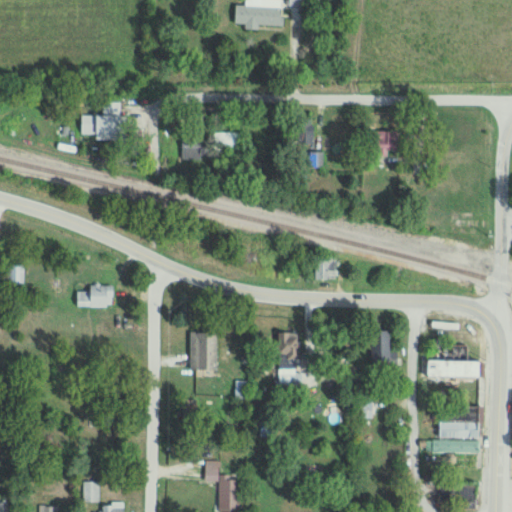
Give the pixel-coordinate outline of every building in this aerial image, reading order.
[(282,0),(246,0),(246,5),(235,5),(235,26),(283,26),(282,0)] [(97,139),(124,139),(124,115),(81,115),(81,135),(97,135),(97,139)] [(467,120),(440,120),(440,134),(467,134),(467,120)] [(315,144),(315,122),(294,122),(294,144),(315,144)] [(370,155),(400,155),(400,130),(370,130),(370,155)] [(218,150),(243,150),(243,131),(218,131),(218,150)] [(183,159),(204,159),(204,136),(183,136),(183,159)] [(323,166),(324,152),(310,152),(309,166),(323,166)] [(338,257),(316,257),(316,279),(338,279),(338,257)] [(9,290),(25,290),(25,264),(9,264),(9,290)] [(373,332),(373,364),(399,364),(399,353),(391,353),(391,332),(373,332)] [(213,369),(213,333),(192,333),(192,369),(213,369)] [(280,389),(301,389),(301,333),(280,333),(280,389)] [(471,344),(433,343),(433,378),(485,378),(486,361),(470,361),(471,344)] [(198,400),(180,400),(180,427),(198,427),(198,400)] [(436,438),(482,437),(481,406),(435,407),(436,438)] [(481,452),(481,441),(428,441),(428,452),(481,452)] [(240,479),(219,479),(219,508),(240,508),(240,479)] [(83,501),(100,501),(100,481),(83,481),(83,501)] [(477,483),(438,482),(438,502),(477,503),(477,483)] [(126,511),(127,502),(102,502),(102,511),(126,511)]
